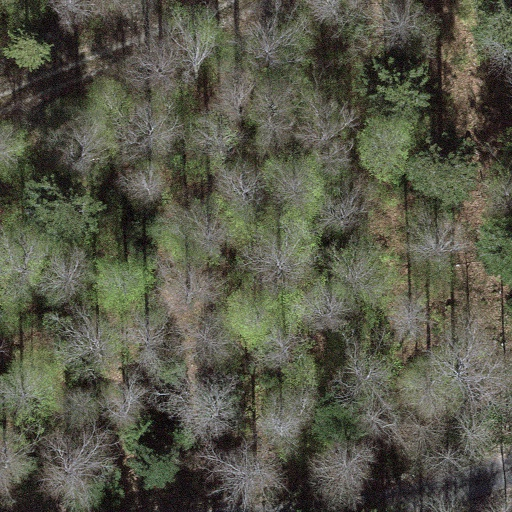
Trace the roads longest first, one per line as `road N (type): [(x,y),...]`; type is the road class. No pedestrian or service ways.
road 1 (track): [(241,0),(0,105)]
road 2 (unclassified): [(333,511),(511,470)]
